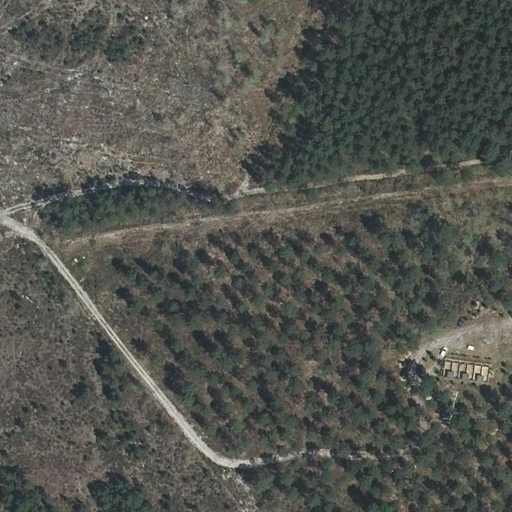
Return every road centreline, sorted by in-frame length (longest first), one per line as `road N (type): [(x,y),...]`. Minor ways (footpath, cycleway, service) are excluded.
road 1 (track): [(0,217),(37,235),(219,462),(426,457),(431,413),(416,376),(421,359),(492,326)]
road 2 (track): [(0,213),(511,155)]
